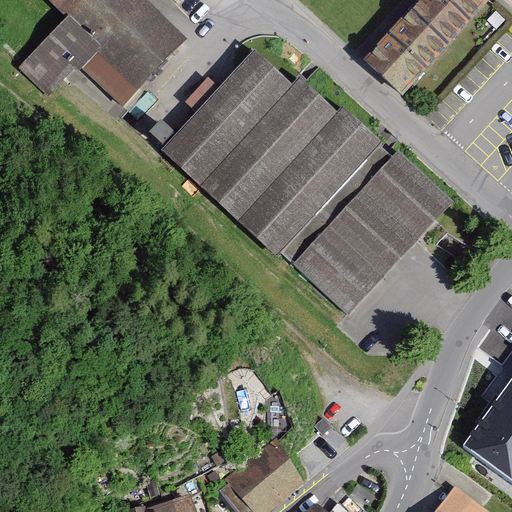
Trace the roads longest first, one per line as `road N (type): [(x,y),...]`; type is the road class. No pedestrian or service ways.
road 1 (track): [(416,451),(171,213),(0,87)]
road 2 (residential): [(268,0),(511,214)]
road 3 (residential): [(511,262),(462,330),(416,451)]
road 4 (residential): [(416,451),(358,461),(292,511)]
